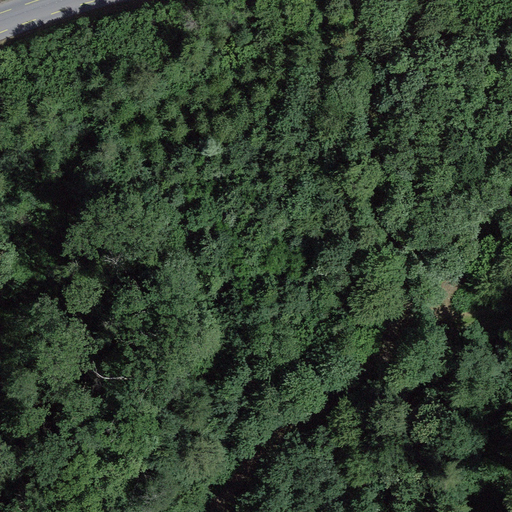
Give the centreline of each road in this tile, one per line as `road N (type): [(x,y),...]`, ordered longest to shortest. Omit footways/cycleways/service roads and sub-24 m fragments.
road 1 (track): [(511,205),(446,287),(392,336),(364,0)]
road 2 (track): [(223,511),(254,470),(392,336),(511,315)]
